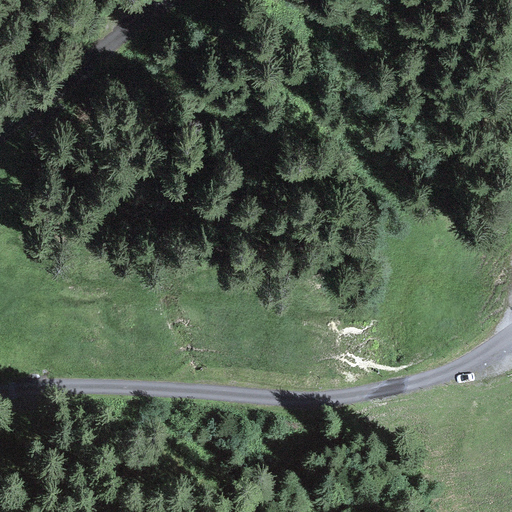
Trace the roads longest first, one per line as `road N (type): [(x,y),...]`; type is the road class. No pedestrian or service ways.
road 1 (unclassified): [(0,387),(326,396),(441,371),(511,329)]
road 2 (track): [(180,0),(123,33),(0,135)]
